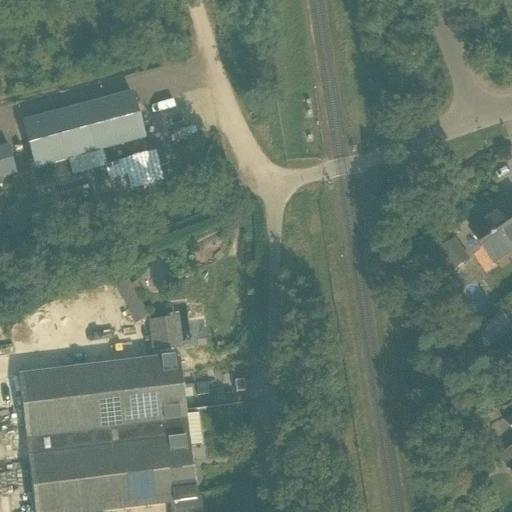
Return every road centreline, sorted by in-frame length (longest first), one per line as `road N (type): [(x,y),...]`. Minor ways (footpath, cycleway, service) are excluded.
road 1 (unclassified): [(265,511),(274,280),(266,185)]
road 2 (track): [(266,185),(208,194),(97,233),(0,291)]
road 3 (residential): [(266,185),(372,159),(475,119)]
road 4 (residential): [(266,185),(243,149),(195,0)]
road 5 (residential): [(475,119),(435,0)]
